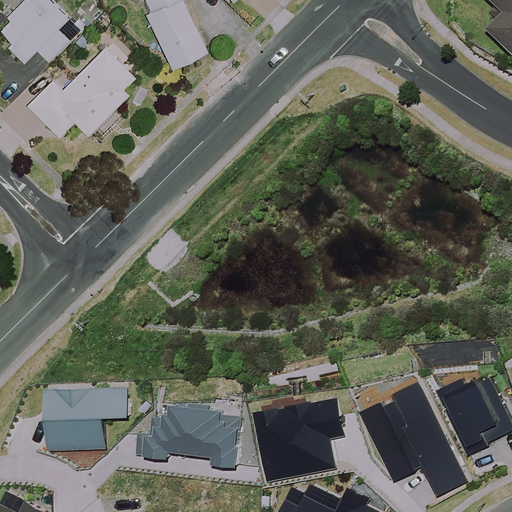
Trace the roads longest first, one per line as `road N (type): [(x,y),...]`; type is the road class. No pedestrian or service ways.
road 1 (tertiary): [(343,1),(81,261)]
road 2 (residential): [(343,1),(511,125)]
